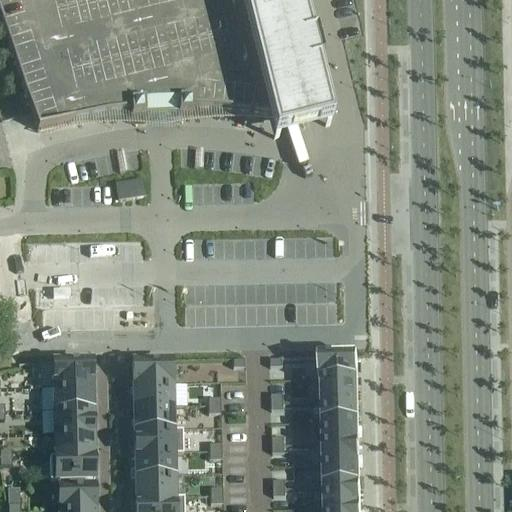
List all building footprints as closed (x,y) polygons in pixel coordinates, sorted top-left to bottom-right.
[(0,0),(0,23),(37,134),(46,131),(56,128),(68,125),(78,123),(88,121),(101,118),(110,116),(120,115),(130,114),(131,120),(145,119),(144,118),(178,117),(192,117),(192,111),(200,111),(210,112),(218,112),(228,113),(239,114),(249,116),(259,117),(267,119),(268,124),(273,143),(330,128),(316,71),(320,71),(313,43),(310,44),(298,0),(0,0)] [(46,131),(37,134),(36,138),(47,135),(62,132),(79,130),(93,129),(111,129),(128,130),(139,132),(144,135),(149,138),(154,138),(166,138),(171,136),(176,133),(182,130),(194,126),(207,124),(221,123),(236,122),(251,123),(268,124),(267,119),(259,117),(249,116),(239,114),(228,113),(218,112),(210,112),(200,111),(192,111),(192,117),(178,117),(144,118),(145,119),(131,120),(130,114),(120,115),(110,116),(101,118),(88,121),(78,123),(68,125),(56,128),(46,131)] [(145,201),(142,185),(115,189),(118,205),(145,201)] [(356,361),(317,362),(317,385),(356,384),(356,361)] [(281,364),(269,364),(270,372),(282,372),(281,364)] [(171,365),(132,366),(133,390),(172,389),(171,365)] [(245,365),(233,365),(233,373),(245,373),(245,365)] [(91,392),(91,367),(52,368),(52,393),(91,392)] [(356,384),(317,385),(317,386),(319,386),(320,406),(357,405),(356,384)] [(172,389),(133,390),(133,413),(173,412),(172,389)] [(92,415),(91,392),(52,393),(53,416),(92,415)] [(282,399),(270,399),(270,407),(282,407),(282,399)] [(220,403),(208,403),(208,411),(220,411),(220,403)] [(357,405),(320,406),(320,428),(357,427),(357,405)] [(282,407),(270,407),(271,415),(283,415),(282,407)] [(220,411),(208,411),(208,419),(220,419),(220,411)] [(173,412),(133,413),(134,436),(173,435),(173,412)] [(92,440),(92,415),(53,416),(53,441),(92,440)] [(357,427),(320,428),(321,449),(358,449),(357,427)] [(173,435),(134,436),(134,459),(174,458),(173,435)] [(93,461),(92,440),(53,441),(54,461),(49,461),(49,462),(93,461)] [(283,442),(271,443),(272,451),(284,450),(283,442)] [(221,449),(209,449),(209,457),(221,457),(221,449)] [(358,449),(321,449),(322,471),(358,470),(358,449)] [(284,450),(272,451),(272,459),(284,458),(284,450)] [(0,462),(11,463),(11,455),(0,454),(0,462)] [(221,457),(209,457),(209,465),(221,465),(221,457)] [(174,458),(134,459),(135,481),(174,480),(174,458)] [(94,485),(93,461),(49,462),(50,486),(94,485)] [(0,470),(11,471),(11,463),(0,462),(0,470)] [(358,470),(322,471),(322,493),(359,492),(358,470)] [(174,480),(135,481),(135,503),(175,502),(174,480)] [(284,485),(272,486),(273,494),(285,493),(284,485)] [(94,511),(94,491),(57,492),(57,511),(94,511)] [(359,511),(359,492),(322,493),(322,511),(359,511)] [(222,493),(210,493),(210,501),(222,501),(222,493)] [(285,493),(273,494),(273,502),(285,501),(285,493)] [(222,501),(210,501),(210,509),(222,509),(222,501)] [(174,511),(175,502),(135,503),(135,511),(174,511)]
